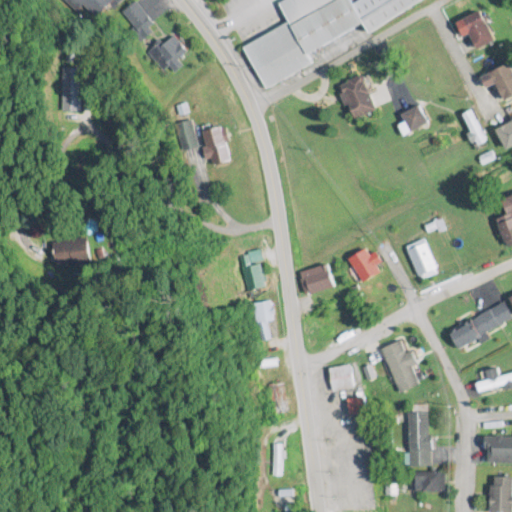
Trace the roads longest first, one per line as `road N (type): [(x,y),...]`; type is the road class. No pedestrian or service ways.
road 1 (secondary): [(313,511),(306,410),(265,154),(234,75),(181,0)]
road 2 (residential): [(249,107),(421,15),(436,16)]
road 3 (residential): [(431,335),(462,405),(463,511)]
road 4 (residential): [(418,315),(406,313),(299,367)]
